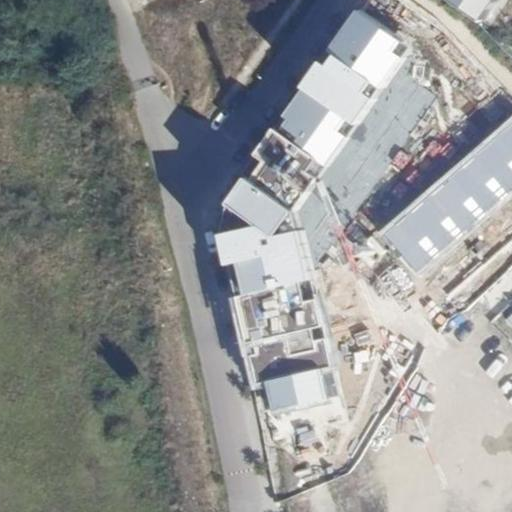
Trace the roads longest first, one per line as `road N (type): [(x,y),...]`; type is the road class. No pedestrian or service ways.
road 1 (residential): [(338,0),(178,244)]
road 2 (residential): [(254,511),(247,461),(178,244)]
road 3 (residential): [(178,244),(100,0)]
